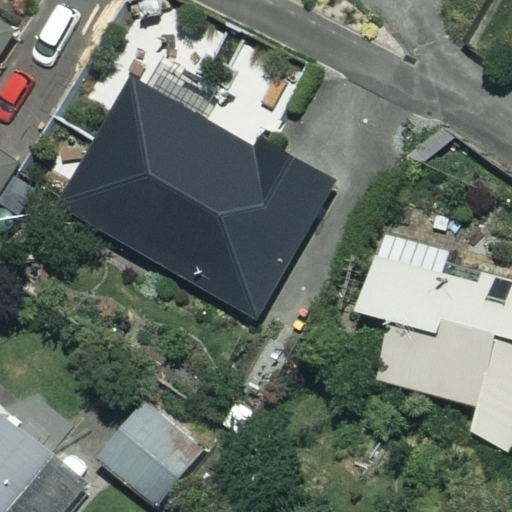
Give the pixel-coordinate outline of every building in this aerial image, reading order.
[(0,62),(19,34),(0,20),(0,62)] [(262,157),(141,86),(69,210),(258,320),(337,185),(268,145),(262,157)] [(400,321),(383,372),(483,405),(473,439),(511,451),(511,275),(394,237),(370,311),(400,321)] [(56,457),(82,424),(34,388),(8,422),(0,416),(0,511),(62,511),(86,480),(56,457)] [(158,511),(208,453),(152,406),(103,466),(158,511)]
